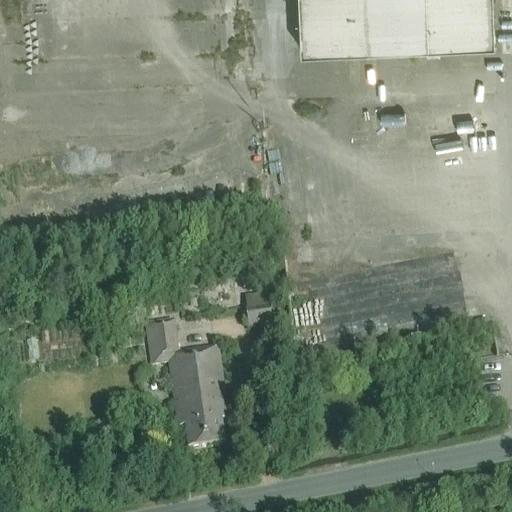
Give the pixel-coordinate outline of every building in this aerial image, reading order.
[(299,0),(301,50),(495,42),(493,0),(299,0)] [(231,284),(256,281),(254,264),(229,267),(231,284)] [(95,295),(98,313),(121,310),(119,292),(95,295)] [(272,327),(268,296),(244,299),(248,330),(272,327)] [(221,421),(228,420),(218,350),(178,356),(173,322),(145,326),(151,366),(168,363),(177,427),(185,426),(188,449),(224,444),(221,421)]
